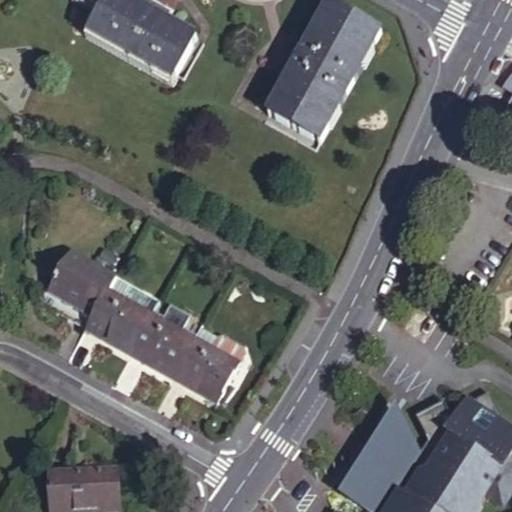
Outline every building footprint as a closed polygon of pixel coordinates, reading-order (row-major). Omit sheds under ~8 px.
[(72,0),(103,17),(113,0),(72,0)] [(136,0),(113,0),(103,17),(92,37),(110,47),(110,49),(155,76),(158,74),(181,86),(209,38),(206,36),(204,35),(173,18),(177,9),(165,3),(158,0),(152,0),(149,7),(136,0)] [(321,148),(382,37),(330,7),(308,46),(300,61),(269,116),(267,118),(321,148)] [(79,316),(94,325),(112,292),(120,278),(76,253),(46,305),(75,323),(79,316)] [(128,300),(135,286),(120,278),(112,292),(128,300)] [(133,356),(155,316),(162,302),(135,286),(128,300),(112,292),(94,325),(90,331),(133,356)] [(168,323),(183,332),(191,318),(175,309),(168,323)] [(75,323),(90,331),(94,325),(79,316),(75,323)] [(178,382),(200,341),(183,332),(168,323),(155,316),(133,356),(178,382)] [(200,341),(217,350),(223,339),(207,330),(200,341)] [(217,350),(245,366),(252,352),(228,338),(223,339),(217,350)] [(217,350),(200,341),(178,382),(221,407),(245,366),(217,350)] [(474,511),(482,501),(498,511),(511,490),(511,456),(511,455),(511,449),(500,428),(485,401),(447,419),(442,406),(414,419),(425,444),(414,453),(412,448),(352,482),(365,511),(474,511)] [(412,448),(414,453),(399,407),(341,495),(364,511),(365,511),(352,482),(412,448)] [(511,436),(500,428),(511,449),(511,436)] [(120,511),(118,474),(49,481),(50,511),(120,511)]
